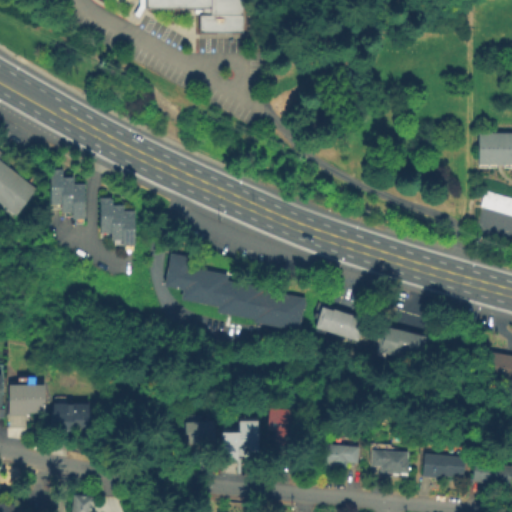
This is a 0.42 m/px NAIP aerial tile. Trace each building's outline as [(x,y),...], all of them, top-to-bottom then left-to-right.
[(241,0),(242,34),(195,34),(195,9),(143,9),(137,20),(132,17),(136,8),(136,0),(241,0)] [(511,166),(476,166),(476,133),(511,133),(511,166)] [(14,218),(0,207),(0,154),(1,155),(0,156),(0,163),(35,190),(14,218)] [(60,206),(48,206),(48,171),(60,171),(60,179),(60,206)] [(71,213),(60,213),(60,206),(60,179),(70,179),(70,186),(71,213)] [(82,220),(71,220),(71,213),(70,186),(82,186),(82,220)] [(511,216),(479,206),(483,192),(511,201),(511,216)] [(110,234),(98,234),(98,199),(109,199),(109,206),(110,234)] [(121,242),(110,242),(110,234),(109,206),(120,206),(120,213),(121,242)] [(132,247),(121,247),(121,242),(120,213),(132,213),(132,247)] [(162,288),(168,254),(189,258),(187,267),(224,274),(223,280),(260,287),(259,292),(303,300),(296,333),(251,325),(251,320),(215,313),(216,308),(179,301),(181,291),(162,288)] [(355,342),(313,328),(320,307),(362,321),(355,342)] [(373,352),(380,325),(423,336),(418,358),(396,353),(395,358),(373,352)] [(491,380),(477,377),(482,352),(496,354),(491,380)] [(505,382),(491,380),(496,354),(510,357),(505,382)] [(43,422),(23,422),(23,428),(3,428),(3,415),(7,415),(7,385),(42,385),(43,422)] [(87,431),(49,431),(50,403),(88,404),(87,431)] [(268,463),(269,434),(264,433),(266,409),(288,410),(285,445),(294,446),(293,464),(268,463)] [(212,442),(182,443),(181,423),(188,423),(188,415),(202,415),(202,422),(211,421),(212,442)] [(255,421),(256,454),(245,454),(245,449),(238,449),(237,421),(255,421)] [(355,464),(344,463),(344,470),(316,467),(319,443),(357,447),(355,464)] [(235,462),(216,462),(216,444),(235,444),(235,462)] [(405,475),(377,473),(378,467),(367,466),(369,450),(407,453),(405,475)] [(460,478),(442,476),(442,481),(419,477),(422,454),(463,460),(460,478)] [(511,467),(508,490),(469,483),(473,460),(511,467)] [(86,511),(68,511),(71,494),(89,498),(86,511)] [(9,511),(10,501),(0,500),(0,511),(9,511)]
